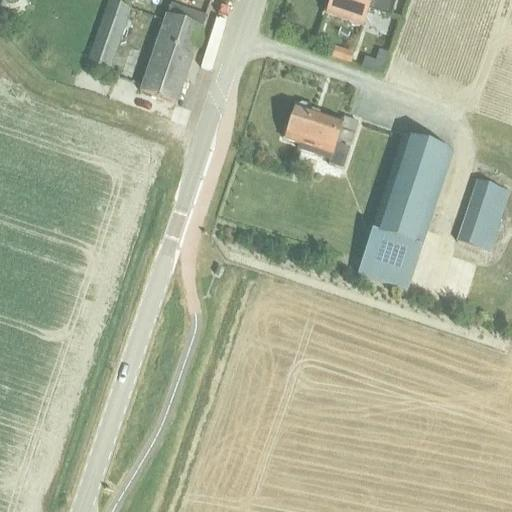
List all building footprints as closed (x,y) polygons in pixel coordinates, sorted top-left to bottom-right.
[(0,0),(0,17),(0,18),(3,19),(6,20),(7,21),(9,21),(12,21),(13,21),(16,20),(19,18),(21,17),(22,15),(23,14),(24,13),(25,12),(25,11),(26,8),(26,6),(26,5),(26,4),(26,2),(25,0),(0,0)] [(390,20),(396,0),(330,0),(325,15),(363,28),(368,12),(390,20)] [(108,77),(130,12),(108,4),(86,69),(108,77)] [(201,31),(204,20),(169,8),(166,20),(165,19),(139,96),(175,108),(201,31)] [(334,49),(331,59),(349,65),(352,55),(334,49)] [(285,127),(283,133),(286,138),(284,142),(299,147),(297,152),(330,163),(328,167),(342,172),(349,152),(336,147),(337,143),(351,147),(358,126),(344,121),(342,125),(310,115),(308,110),(300,107),(295,110),(290,125),(285,127)] [(402,141),(371,236),(357,278),(406,294),(452,157),(402,141)] [(476,184),(456,245),(490,256),(510,196),(476,184)]
